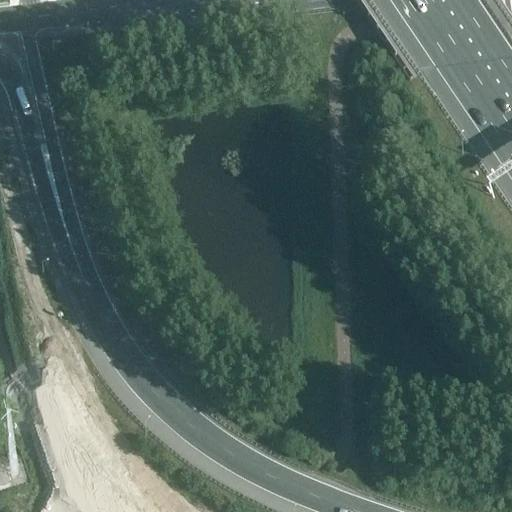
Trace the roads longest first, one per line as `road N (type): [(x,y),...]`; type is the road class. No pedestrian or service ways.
road 1 (motorway): [(82,281),(129,363),(170,410),(261,471),(359,511)]
road 2 (motorway): [(25,18),(82,281)]
road 3 (motorway): [(0,57),(12,72),(48,205),(82,281)]
road 4 (motorway): [(441,0),(511,104)]
